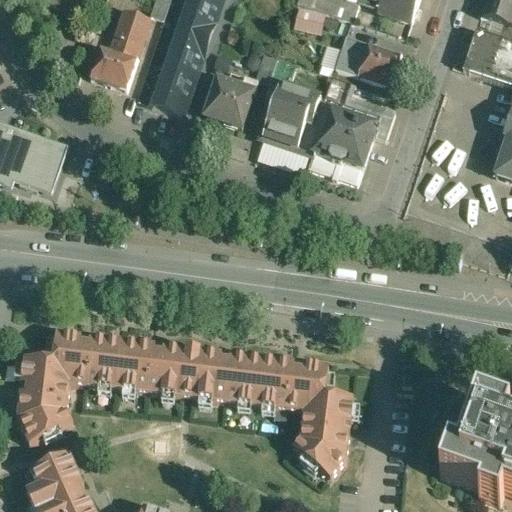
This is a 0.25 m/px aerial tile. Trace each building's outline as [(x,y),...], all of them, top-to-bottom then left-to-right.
[(173,0),(171,0),(157,0),(151,20),(165,25),(173,0)] [(227,0),(189,0),(152,112),(186,124),(227,0)] [(363,3),(355,0),(300,0),(298,7),(355,26),(363,3)] [(420,0),(378,0),(383,1),(379,15),(413,26),(420,0)] [(511,4),(497,0),(487,0),(480,22),(504,29),(511,32),(511,4)] [(317,38),(321,17),(292,10),(288,31),(317,38)] [(126,17),(112,57),(102,54),(92,84),(130,97),(155,26),(126,17)] [(511,32),(504,29),(499,43),(511,47),(511,32)] [(511,47),(499,43),(476,36),(463,75),(511,90),(511,123),(505,143),(509,145),(501,169),(511,173),(511,176),(511,47)] [(369,49),(347,42),(342,57),(361,63),(364,64),(369,49)] [(402,60),(369,49),(364,64),(359,80),(392,90),(402,60)] [(361,63),(342,57),(338,69),(357,75),(361,63)] [(278,64),(267,60),(259,84),(270,87),(278,64)] [(297,70),(278,64),(270,87),(282,91),(283,91),(290,93),(297,70)] [(356,90),(332,82),(324,106),(331,108),(331,107),(345,111),(348,101),(352,102),(356,90)] [(243,94),(218,85),(206,121),(243,133),(255,97),(256,97),(259,89),(246,85),(243,94)] [(290,93),(283,91),(282,91),(266,141),(314,157),(324,127),(319,126),(318,130),(314,128),(322,103),(290,93)] [(345,111),(331,107),(331,108),(324,127),(314,157),(365,174),(375,141),(381,123),(380,123),(345,111)] [(392,121),(382,118),(380,123),(381,123),(375,141),(387,145),(397,116),(394,115),(392,121)] [(62,149),(0,126),(0,181),(14,187),(16,179),(47,190),(51,188),(55,177),(53,173),(62,149)] [(365,174),(314,157),(309,172),(359,189),(365,174)] [(54,367),(26,364),(19,424),(31,450),(74,430),(68,416),(71,389),(195,404),(201,356),(58,339),(54,367)] [(330,372),(201,356),(195,404),(304,418),(301,445),(294,454),(331,484),(347,465),(355,404),(326,401),(330,372)] [(509,419),(477,408),(457,459),(451,457),(441,482),(482,497),(480,504),(501,511),(506,495),(504,502),(511,504),(511,435),(504,433),(509,419)] [(71,459),(32,477),(39,492),(27,497),(33,511),(94,511),(89,500),(85,501),(82,494),(85,492),(71,459)]
